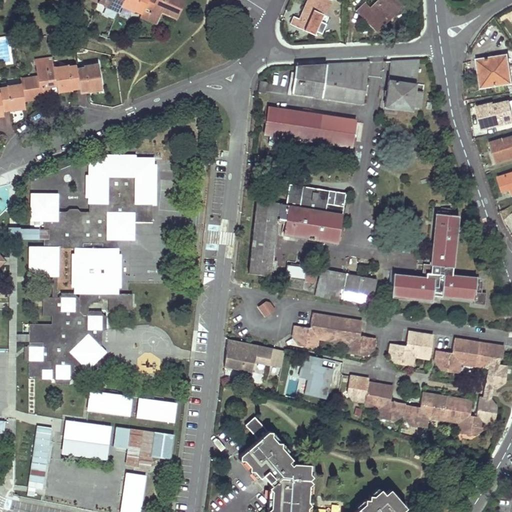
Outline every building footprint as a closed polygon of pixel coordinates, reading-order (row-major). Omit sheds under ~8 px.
[(121,5),(123,0),(99,0),(98,3),(105,6),(105,4),(119,10),(120,8),(121,5)] [(123,0),(121,5),(135,11),(135,12),(141,15),(147,0),(123,0)] [(155,0),(155,1),(153,0),(147,0),(141,15),(140,18),(156,25),(161,14),(162,12),(177,18),(185,0),(155,0)] [(294,17),(292,21),(290,25),(313,35),(328,0),(307,0),(299,20),(294,17)] [(317,36),(332,2),(329,0),(328,0),(313,35),(317,36)] [(366,3),(361,7),(356,12),(375,31),(402,5),(397,0),(379,0),(371,9),(366,3)] [(104,8),(117,13),(119,10),(105,4),(105,6),(104,8)] [(135,11),(121,5),(120,8),(134,14),(135,12),(135,11)] [(377,33),(404,7),(402,5),(375,31),(377,33)] [(161,14),(176,21),(177,18),(162,12),(161,14)] [(481,59),(482,67),(483,75),(480,76),(482,88),(511,83),(507,55),(481,59)] [(421,109),(422,100),(423,92),(414,91),(420,60),(391,61),(384,107),(412,111),(413,107),(421,109)] [(21,83),(21,86),(23,100),(41,98),(41,100),(42,104),(52,102),(50,87),(56,86),(54,69),(53,66),(52,61),(35,63),(37,75),(37,78),(20,81),(21,83)] [(327,103),(328,101),(328,99),(363,104),(369,63),(295,66),(291,93),(323,98),(323,102),(327,103)] [(75,64),(68,65),(68,67),(54,69),(56,86),(57,91),(72,89),(72,90),(79,89),(76,68),(75,64)] [(79,92),(87,91),(87,90),(102,87),(99,66),(84,69),(83,67),(76,68),(79,89),(79,92)] [(260,81),(259,86),(258,92),(265,94),(267,82),(260,81)] [(23,100),(21,86),(6,88),(6,86),(0,87),(0,94),(3,112),(10,111),(10,110),(24,107),(24,103),(23,100)] [(499,125),(499,121),(502,120),(503,124),(511,121),(511,109),(510,101),(494,105),(493,103),(476,107),(482,129),(499,125)] [(356,120),(312,114),(268,107),(264,134),(352,148),(356,120)] [(511,137),(504,140),(504,139),(489,143),(495,163),(511,158),(511,137)] [(50,379),(55,379),(55,384),(69,384),(69,380),(73,379),(74,366),(83,366),(85,369),(87,367),(87,353),(101,353),(104,350),(101,347),(101,330),(106,330),(106,317),(101,316),(101,312),(87,312),(87,309),(88,307),(88,305),(89,303),(92,303),(99,303),(99,299),(109,299),(109,312),(132,313),(132,295),(117,295),(118,289),(118,277),(119,281),(120,276),(120,270),(118,268),(118,256),(118,241),(107,241),(107,212),(135,212),(135,222),(154,222),(154,204),(156,202),(156,197),(153,195),(154,166),(154,158),(136,158),(134,158),(133,156),(129,156),(127,158),(97,158),(89,158),(89,176),(89,177),(86,178),(86,182),(89,183),(88,197),(88,212),(80,211),(77,209),(69,209),(66,211),(59,211),(59,194),(31,194),(31,221),(43,221),(43,229),(39,229),(39,240),(43,240),(43,246),(43,251),(35,253),(31,264),(36,273),(48,275),(48,274),(52,274),(52,271),(57,271),(57,277),(58,277),(58,247),(61,247),(61,248),(74,248),(74,254),(75,269),(72,271),(72,276),(74,277),(74,288),(74,293),(60,293),(60,297),(57,297),(52,297),(42,297),(42,316),(51,316),(51,324),(34,324),(33,342),(29,342),(28,347),(24,347),(24,360),(28,360),(28,379),(42,379),(42,370),(50,370),(50,379)] [(511,173),(498,178),(503,192),(510,189),(511,193),(511,173)] [(343,207),(346,194),(289,185),(286,206),(277,205),(277,203),(263,201),(263,194),(256,193),(255,201),(257,201),(249,274),(270,276),(276,223),(285,225),(283,239),(296,241),(296,237),(337,244),(342,212),(343,212),(343,207)] [(107,241),(118,241),(135,241),(135,222),(135,212),(107,212),(107,241)] [(387,274),(385,289),(391,290),(390,297),(432,302),(432,298),(437,298),(441,297),(473,300),(473,304),(485,306),(486,293),(475,292),(476,278),(452,275),(458,216),(435,213),(429,273),(425,273),(424,278),(387,274)] [(16,353),(16,342),(29,342),(28,334),(16,334),(17,241),(20,241),(21,240),(39,240),(39,229),(21,229),(21,227),(8,228),(8,241),(10,241),(9,258),(3,258),(2,265),(9,265),(8,353),(16,353)] [(29,277),(52,277),(52,274),(48,274),(48,275),(36,273),(31,264),(35,253),(43,251),(43,246),(30,247),(29,254),(29,271),(29,277)] [(380,263),(349,257),(346,274),(377,279),(380,263)] [(285,276),(294,277),(304,279),(306,268),(287,265),(285,276)] [(340,301),(340,300),(341,299),(372,304),(377,279),(346,274),(320,269),(314,296),(340,301)] [(266,316),(275,309),(270,303),(264,303),(259,307),(266,316)] [(312,337),(318,338),(333,341),(336,322),(327,321),(328,317),(312,314),(310,325),(315,326),(314,329),(312,337)] [(345,324),(336,322),(333,341),(349,343),(354,344),(355,335),(356,332),(360,333),(362,322),(346,320),(345,324)] [(316,349),(318,338),(312,337),(314,329),(309,328),(295,326),(293,338),(297,338),(297,340),(301,346),(305,347),(316,349)] [(410,343),(410,346),(408,355),(414,356),(429,359),(432,340),(424,338),(424,335),(408,332),(406,343),(410,343)] [(354,344),(349,343),(347,354),(362,356),(368,351),(369,349),(372,350),(374,339),(360,336),(355,335),(354,344)] [(257,365),(257,363),(258,361),(258,359),(255,358),(257,345),(227,339),(224,367),(252,373),(254,364),(257,365)] [(455,362),(459,363),(476,366),(478,347),(469,346),(469,342),(454,340),(452,350),(456,351),(456,353),(455,362)] [(406,346),(391,343),(389,355),(393,356),(393,359),(397,363),(412,366),(414,356),(408,355),(410,346),(406,346)] [(280,365),(283,351),(257,345),(255,358),(258,359),(258,361),(280,365)] [(488,349),(478,347),(476,366),(487,367),(497,369),(497,365),(498,358),(502,359),(504,347),(494,346),(489,345),(488,349)] [(457,373),(459,363),(455,362),(456,353),(452,353),(437,351),(435,363),(439,363),(439,365),(443,371),(457,373)] [(320,367),(322,359),(320,358),(304,355),(299,378),(307,379),(304,394),(326,399),(331,375),(329,375),(330,369),(320,367)] [(508,366),(497,365),(497,369),(487,367),(484,386),(493,387),(496,388),(497,384),(499,384),(505,380),(508,366)] [(364,403),(367,386),(359,384),(360,381),(360,378),(358,378),(349,376),(347,390),(351,396),(353,397),(352,401),(364,403)] [(375,388),(367,386),(364,403),(364,406),(380,409),(385,410),(386,400),(387,397),(391,398),(393,387),(376,384),(375,388)] [(483,398),(491,399),(493,387),(484,386),(483,398)] [(128,415),(131,397),(90,392),(88,410),(128,415)] [(424,405),(423,408),(422,417),(427,418),(443,420),(446,401),(437,400),(438,396),(421,393),(421,394),(420,404),(424,405)] [(478,400),(476,416),(485,418),(484,423),(494,424),(496,409),(492,403),(490,403),(491,399),(483,398),(479,397),(478,400)] [(173,422),(176,403),(138,398),(136,417),(173,422)] [(456,403),(446,401),(443,420),(459,423),(464,424),(466,415),(466,412),(470,412),(472,401),(456,399),(456,403)] [(403,415),(405,405),(405,404),(390,401),(386,400),(385,410),(380,409),(378,418),(392,421),(399,416),(399,415),(403,415)] [(414,406),(405,405),(403,415),(403,416),(407,417),(407,419),(411,426),(426,428),(427,418),(422,417),(423,408),(419,407),(414,406)] [(470,415),(466,415),(464,424),(459,423),(457,433),(472,436),(478,431),(479,429),(483,430),(484,423),(485,418),(476,416),(472,416),(470,415)] [(400,511),(405,508),(389,489),(384,494),(380,489),(374,495),(369,495),(369,499),(364,499),(364,500),(364,504),(358,509),(354,511),(306,511),(307,507),(309,504),(307,501),(307,500),(303,500),(303,494),(307,494),(308,485),(311,482),(308,480),(309,471),(279,470),(274,464),(286,453),(270,436),(271,432),(266,432),(253,417),(244,425),(250,431),(257,440),(239,455),(239,459),(244,460),(259,477),(262,475),(271,486),(268,488),(271,492),(270,507),(267,510),(268,511),(400,511)] [(110,427),(65,421),(62,440),(108,446),(110,427)] [(37,427),(28,487),(43,489),(52,429),(37,427)] [(126,448),(128,430),(115,428),(113,447),(126,448)] [(155,433),(128,430),(126,448),(124,465),(149,468),(151,455),(155,433)] [(173,436),(155,433),(151,455),(170,458),(173,436)] [(108,446),(62,440),(60,454),(106,460),(108,446)] [(288,462),(291,459),(286,453),(274,464),(279,470),(309,471),(309,464),(292,464),(290,465),(288,462)] [(125,471),(119,511),(137,511),(143,474),(125,471)] [(271,486),(262,475),(259,477),(268,488),(271,486)] [(358,509),(364,504),(364,500),(362,500),(355,506),(358,509)]
